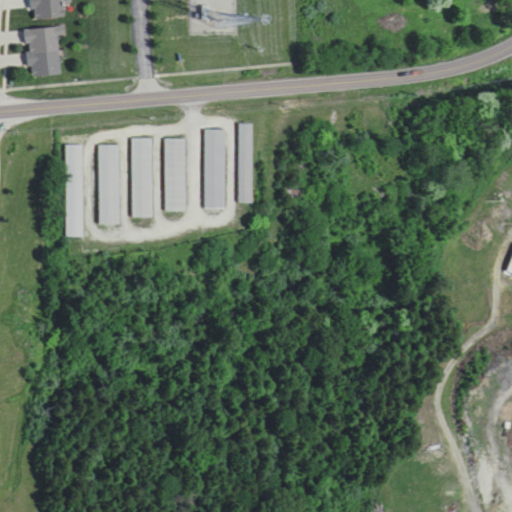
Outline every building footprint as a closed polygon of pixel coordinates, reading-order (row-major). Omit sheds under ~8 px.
[(31,0),(32,21),(64,20),(63,0),(31,0)] [(60,29),(26,31),(28,78),(62,77),(60,29)] [(238,203),(252,203),(252,124),(238,124),(238,203)] [(204,130),(204,209),(224,209),(224,130),(204,130)] [(151,218),(151,138),(132,138),(132,218),(151,218)] [(165,211),(184,211),(184,139),(165,139),(165,211)] [(83,145),(66,145),(66,238),(83,238),(83,145)] [(99,225),(118,225),(118,145),(99,145),(99,225)]
